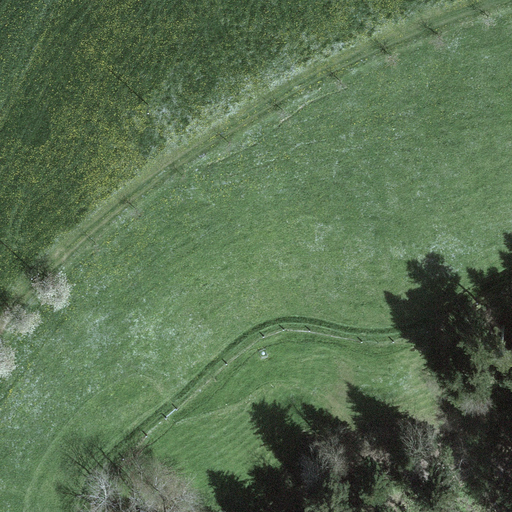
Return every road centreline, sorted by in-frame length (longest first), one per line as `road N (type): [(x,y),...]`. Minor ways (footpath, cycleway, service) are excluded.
road 1 (track): [(495,0),(385,42),(251,112),(116,208),(24,294),(0,329)]
road 2 (track): [(83,511),(98,467),(261,326),(285,320),(397,332),(511,277)]
